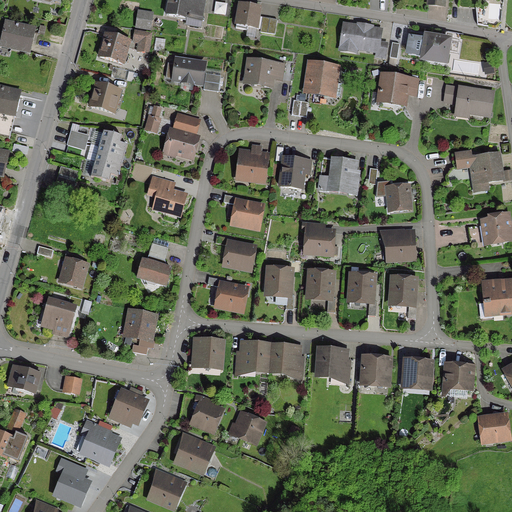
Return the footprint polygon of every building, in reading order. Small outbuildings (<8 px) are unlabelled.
[(185,25),(199,28),(203,0),(168,0),(165,16),(186,19),(185,25)] [(217,15),(228,16),(230,4),(218,3),(217,15)] [(259,30),(259,32),(273,35),(276,20),(257,17),(258,9),(239,6),(235,29),(246,30),(245,37),(254,38),(255,29),(259,30)] [(137,12),(135,27),(148,29),(150,14),(137,12)] [(0,43),(11,46),(11,49),(28,53),(33,32),(17,28),(18,25),(4,22),(0,40),(0,43)] [(357,28),(343,26),(340,44),(354,46),(353,49),(376,53),(376,55),(376,57),(383,58),(385,46),(378,44),(380,31),(370,30),(370,27),(358,25),(357,28)] [(139,51),(147,52),(149,35),(134,32),(133,40),(141,41),(139,51)] [(105,35),(98,58),(121,65),(128,42),(105,35)] [(422,57),(421,60),(444,64),(448,41),(425,37),(424,40),(410,38),(407,55),(422,57)] [(398,45),(391,44),(388,58),(396,60),(398,45)] [(200,85),(203,65),(176,61),(173,81),(200,85)] [(267,87),(268,78),(280,80),(282,66),(273,64),(273,65),(247,62),(245,75),(248,76),(247,84),(267,87)] [(493,72),(494,65),(484,63),(483,70),(493,72)] [(310,81),(308,92),(338,97),(340,85),(335,84),(337,70),(312,66),(311,75),(306,74),(305,80),(310,81)] [(217,93),(219,77),(204,75),(202,91),(217,93)] [(384,104),(387,104),(390,102),(404,104),(408,80),(380,76),(378,94),(381,95),(380,101),(382,101),(384,104)] [(95,85),(89,108),(112,114),(118,92),(95,85)] [(456,105),(455,113),(487,117),(491,94),(446,87),(443,103),(456,105)] [(0,113),(14,116),(19,95),(2,92),(3,89),(0,88),(0,113)] [(305,118),(307,103),(292,101),(290,116),(305,118)] [(148,118),(145,130),(155,133),(158,121),(148,118)] [(196,138),(191,137),(193,130),(178,126),(176,133),(171,131),(165,150),(173,152),(172,154),(190,159),(196,138)] [(70,132),(68,139),(85,144),(87,137),(70,132)] [(114,152),(113,154),(122,157),(126,146),(119,144),(121,138),(102,132),(98,147),(114,152)] [(68,139),(66,146),(83,151),(85,144),(68,139)] [(110,167),(110,165),(119,167),(122,157),(113,154),(114,152),(98,147),(94,163),(110,167)] [(242,158),(241,158),(238,179),(262,183),(265,161),(250,159),(251,152),(242,151),(242,158)] [(472,185),(484,183),(501,181),(498,155),(469,159),(469,154),(452,156),(454,169),(470,167),(472,185)] [(300,190),(304,161),(283,159),(280,179),(277,182),(277,184),(279,187),(300,190)] [(351,172),(352,162),(331,160),(329,178),(320,177),(318,192),(327,193),(327,188),(356,191),(356,186),(349,185),(351,172)] [(116,179),(119,167),(110,165),(110,167),(94,163),(89,178),(108,183),(110,177),(116,179)] [(72,190),(77,173),(60,168),(55,185),(72,190)] [(374,185),(376,170),(369,170),(367,184),(374,185)] [(158,181),(151,179),(149,186),(156,188),(158,181)] [(409,210),(407,187),(389,189),(389,197),(387,197),(388,212),(409,210)] [(158,188),(152,210),(179,218),(185,196),(158,188)] [(237,203),(238,199),(223,196),(222,203),(237,206),(233,225),(256,230),(261,208),(237,203)] [(489,236),(490,245),(510,241),(507,215),(493,217),(493,220),(481,222),(483,237),(489,236)] [(322,233),(323,225),(308,224),(306,254),(330,256),(332,234),(322,233)] [(402,238),(401,231),(387,232),(389,261),(412,260),(411,238),(402,238)] [(225,266),(249,271),(253,249),(229,244),(230,240),(215,237),(214,244),(229,247),(225,266)] [(155,281),(157,285),(165,287),(170,269),(160,267),(162,261),(163,262),(167,249),(151,245),(147,257),(149,258),(148,263),(141,261),(136,279),(144,281),(147,279),(155,281)] [(37,247),(36,255),(50,258),(52,251),(37,247)] [(79,288),(86,266),(65,260),(59,283),(79,288)] [(290,272),(268,270),(266,294),(285,295),(284,310),(292,311),(293,296),(288,296),(288,294),(290,272)] [(331,275),(309,273),(307,297),(327,298),(326,313),(333,314),(334,299),(330,299),(330,297),(331,275)] [(373,278),(350,276),(349,300),(368,302),(367,317),(374,317),(375,302),(371,302),(371,300),(373,278)] [(221,285),(222,281),(207,278),(206,285),(221,288),(217,307),(241,312),(245,290),(222,286),(221,285)] [(414,281),(392,279),(390,303),(408,305),(406,320),(414,320),(415,305),(413,305),(413,303),(412,303),(414,281)] [(511,285),(499,286),(499,284),(484,285),(485,303),(483,303),(483,305),(478,305),(479,317),(482,319),(492,318),(491,314),(511,312),(511,285)] [(202,309),(215,310),(215,289),(203,289),(202,309)] [(55,322),(52,334),(65,338),(68,326),(69,326),(74,308),(50,301),(45,319),(55,322)] [(127,337),(149,341),(154,317),(129,312),(126,327),(129,327),(127,337)] [(193,365),(199,366),(219,367),(221,343),(199,342),(198,351),(191,350),(191,357),(193,357),(193,365)] [(245,354),(235,354),(234,368),(268,371),(270,347),(246,345),(245,354)] [(293,349),(270,347),(268,371),(301,373),(303,359),(293,358),(293,349)] [(318,351),(317,375),(348,377),(350,362),(340,362),(340,352),(318,351)] [(362,359),(361,383),(387,385),(389,361),(362,359)] [(402,386),(428,388),(430,364),(404,362),(402,386)] [(469,367),(445,365),(444,386),(470,388),(471,375),(468,375),(469,367)] [(12,388),(32,394),(38,375),(31,373),(32,369),(25,367),(24,371),(12,367),(6,386),(12,388)] [(80,381),(65,378),(63,393),(77,395),(80,381)] [(131,421),(136,423),(144,403),(116,391),(113,399),(119,402),(114,414),(117,415),(114,422),(128,428),(131,421)] [(198,412),(193,425),(212,433),(221,411),(209,406),(211,402),(201,397),(196,396),(191,409),(198,412)] [(25,414),(15,410),(8,429),(16,432),(17,433),(25,414)] [(232,424),(228,432),(256,444),(265,424),(241,414),(236,426),(232,424)] [(480,421),(483,442),(507,439),(504,417),(480,421)] [(83,454),(107,464),(115,444),(105,440),(109,431),(95,425),(83,454)] [(0,433),(0,455),(18,463),(28,437),(17,433),(16,432),(13,439),(0,433)] [(185,443),(177,463),(201,473),(209,453),(199,449),(202,442),(191,438),(188,444),(185,443)] [(13,481),(18,468),(9,465),(4,477),(13,481)] [(55,494),(80,504),(88,484),(64,474),(55,494)] [(158,479),(150,500),(172,509),(180,489),(172,485),(175,479),(164,474),(161,481),(158,479)]
